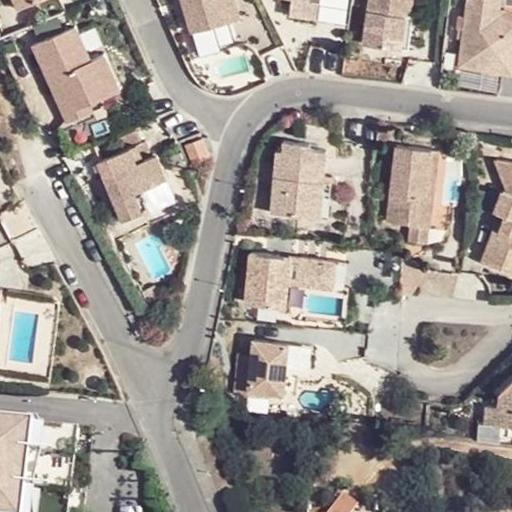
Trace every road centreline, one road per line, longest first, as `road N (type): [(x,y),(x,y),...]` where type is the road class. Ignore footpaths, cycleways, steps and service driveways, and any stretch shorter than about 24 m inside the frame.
road 1 (residential): [(511,112),(322,84),(280,92),(239,126)]
road 2 (residential): [(239,126),(189,341),(143,388)]
road 3 (residential): [(511,316),(423,305),(408,314),(404,365),(446,384),(462,381),(511,336)]
road 4 (residential): [(43,193),(143,388)]
road 5 (residential): [(138,0),(178,89),(198,110),(239,126)]
road 6 (residential): [(151,404),(98,414),(0,401)]
